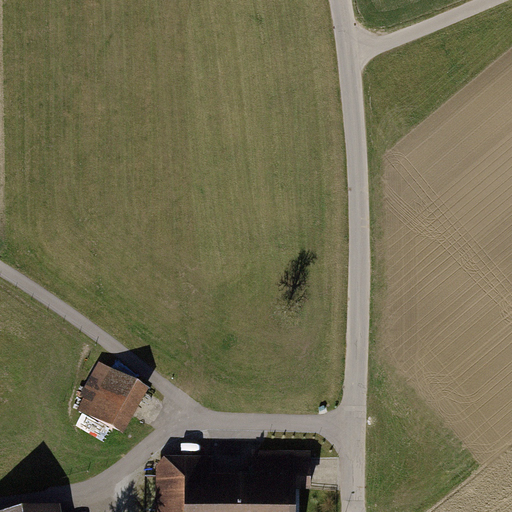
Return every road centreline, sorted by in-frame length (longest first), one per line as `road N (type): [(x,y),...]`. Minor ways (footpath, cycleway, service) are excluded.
road 1 (unclassified): [(351,511),(360,264),(349,56)]
road 2 (track): [(0,502),(122,485),(179,418),(353,432)]
road 3 (track): [(179,418),(175,400),(75,318),(0,270)]
road 4 (unclassified): [(349,56),(485,0)]
